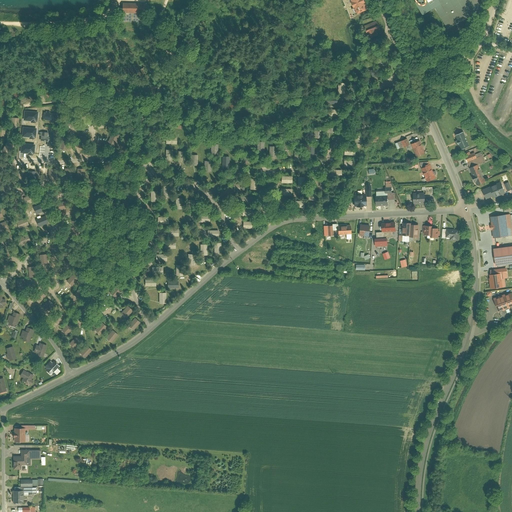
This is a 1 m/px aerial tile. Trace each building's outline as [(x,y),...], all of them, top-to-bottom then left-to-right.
[(355,0),(360,13),(371,9),(368,2),(367,0),(355,0)] [(422,14),(437,6),(452,32),(483,14),(475,0),(418,0),(415,2),(422,14)] [(141,14),(141,4),(118,3),(118,13),(141,14)] [(374,32),(379,30),(376,22),(364,27),(369,39),(376,36),(374,32)] [(363,77),(363,68),(355,68),(355,77),(363,77)] [(346,83),(338,83),(338,95),(346,95),(346,83)] [(90,113),(94,102),(86,100),(83,111),(90,113)] [(106,113),(109,102),(101,100),(98,111),(106,113)] [(118,114),(121,104),(114,102),(111,112),(118,114)] [(68,109),(71,114),(80,109),(76,103),(68,109)] [(132,116),(135,106),(128,104),(126,114),(132,116)] [(142,122),(150,115),(146,109),(138,116),(142,122)] [(55,112),(43,111),(42,118),(54,120),(55,112)] [(66,122),(70,128),(80,123),(76,116),(66,122)] [(18,117),(10,117),(10,129),(18,129),(18,117)] [(186,121),(176,120),(176,128),(185,129),(186,121)] [(159,129),(157,121),(146,124),(149,132),(159,129)] [(314,138),(321,138),(322,126),(314,125),(314,138)] [(52,145),(53,132),(39,130),(38,139),(47,140),(47,144),(52,145)] [(471,146),(465,131),(457,134),(459,139),(454,140),(455,144),(460,142),(463,149),(471,146)] [(30,145),(32,133),(24,132),(23,145),(30,145)] [(115,145),(119,135),(112,132),(109,143),(115,145)] [(129,145),(133,134),(126,132),(122,142),(129,145)] [(69,139),(62,137),(60,148),(67,150),(69,139)] [(76,148),(83,150),(86,139),(79,137),(76,148)] [(145,150),(149,140),(143,138),(139,148),(145,150)] [(409,145),(406,139),(397,142),(400,149),(409,145)] [(426,153),(421,140),(411,144),(417,157),(426,153)] [(15,146),(6,142),(3,149),(11,153),(15,146)] [(173,150),(165,150),(165,161),(173,160),(173,150)] [(480,150),(467,156),(472,166),(478,163),(485,160),(480,150)] [(436,177),(429,160),(421,163),(427,180),(436,177)] [(477,185),(486,181),(478,163),(472,166),(469,168),(477,185)] [(137,185),(144,176),(138,172),(131,181),(137,185)] [(258,179),(250,179),(250,190),(258,190),(258,179)] [(501,183),(480,192),(484,202),(505,193),(501,183)] [(69,188),(59,190),(60,197),(70,195),(69,188)] [(426,191),(413,193),(414,203),(427,202),(426,191)] [(26,205),(36,201),(33,194),(23,197),(26,205)] [(366,206),(365,194),(354,195),(355,206),(366,206)] [(388,194),(375,195),(376,206),(389,204),(388,194)] [(58,211),(69,208),(67,200),(56,203),(58,211)] [(34,207),(36,214),(46,210),(43,203),(34,207)] [(94,207),(87,210),(91,220),(98,217),(94,207)] [(209,223),(209,215),(199,215),(198,215),(198,223),(209,223)] [(511,235),(511,230),(510,215),(490,218),(493,238),(511,235)] [(44,217),(36,220),(39,228),(48,225),(44,217)] [(78,217),(71,220),(75,230),(82,227),(78,217)] [(26,218),(17,222),(20,229),(29,225),(26,218)] [(395,221),(382,223),(382,232),(395,231),(395,221)] [(411,222),(404,221),(404,230),(399,230),(399,235),(410,236),(410,237),(418,238),(419,224),(411,224),(411,222)] [(350,223),(336,224),(337,235),(351,233),(350,223)] [(371,224),(358,223),(357,235),(370,236),(371,224)] [(334,225),(324,225),(325,236),(334,235),(334,225)] [(439,225),(423,225),(423,235),(438,236),(439,225)] [(116,237),(122,231),(118,226),(111,233),(116,237)] [(459,229),(442,228),(442,239),(458,241),(459,229)] [(70,231),(64,234),(67,243),(74,241),(70,231)] [(135,236),(130,231),(122,238),(127,243),(135,236)] [(9,233),(0,236),(3,244),(12,241),(9,233)] [(31,241),(28,234),(18,238),(22,245),(31,241)] [(97,238),(92,234),(85,242),(90,246),(97,238)] [(389,237),(376,237),(376,246),(389,246),(389,237)] [(59,242),(51,242),(52,254),(59,253),(59,242)] [(511,247),(493,250),(496,267),(511,264),(511,247)] [(47,254),(39,255),(40,265),(48,264),(47,254)] [(166,254),(155,254),(155,262),(166,262),(166,254)] [(197,254),(187,254),(187,266),(197,266),(197,254)] [(74,262),(69,257),(62,265),(67,270),(74,262)] [(184,265),(175,265),(175,276),(183,276),(184,265)] [(35,266),(27,267),(28,277),(36,276),(35,266)] [(129,278),(132,269),(126,267),(123,275),(129,278)] [(504,279),(508,279),(507,268),(498,270),(490,271),(491,279),(487,279),(488,289),(505,286),(504,279)] [(111,285),(117,277),(112,273),(105,281),(111,285)] [(79,279),(74,274),(67,281),(72,286),(79,279)] [(25,278),(17,279),(18,289),(25,288),(25,278)] [(115,298),(122,290),(117,285),(110,293),(115,298)] [(86,292),(81,287),(74,295),(79,300),(86,292)] [(100,291),(93,293),(96,303),(103,301),(100,291)] [(45,297),(40,292),(33,299),(38,304),(45,297)] [(167,293),(159,293),(159,304),(166,304),(167,293)] [(511,293),(493,301),(497,312),(511,307),(511,293)] [(54,305),(49,300),(41,308),(46,313),(54,305)] [(92,305),(86,301),(79,308),(85,313),(92,305)] [(133,311),(127,306),(120,313),(126,319),(133,311)] [(21,314),(13,311),(8,324),(17,327),(21,314)] [(65,316),(60,312),(53,320),(58,324),(65,316)] [(141,324),(134,318),(127,326),(134,332),(141,324)] [(101,334),(107,326),(102,322),(95,330),(101,334)] [(73,328),(68,323),(61,331),(67,336),(73,328)] [(29,343),(34,330),(25,327),(20,340),(29,343)] [(118,334),(112,329),(106,337),(112,342),(118,334)] [(81,342),(76,337),(69,345),(74,349),(81,342)] [(43,358),(47,346),(41,344),(40,346),(38,346),(36,352),(38,353),(37,356),(43,358)] [(92,351),(86,346),(79,354),(85,359),(92,351)] [(11,347),(3,349),(6,361),(14,359),(11,347)] [(50,374),(60,364),(53,357),(43,367),(50,374)] [(28,373),(23,370),(20,376),(24,378),(23,380),(30,385),(35,376),(28,371),(28,373)] [(0,389),(0,390),(9,388),(7,378),(0,379),(0,389)] [(24,427),(14,427),(14,432),(12,432),(12,437),(14,437),(14,441),(24,441),(24,434),(24,429),(24,427)] [(21,455),(13,455),(13,469),(26,469),(26,465),(30,465),(30,458),(40,458),(40,449),(20,449),(21,455)] [(23,489),(12,490),(13,502),(23,502),(23,493),(23,489)]
